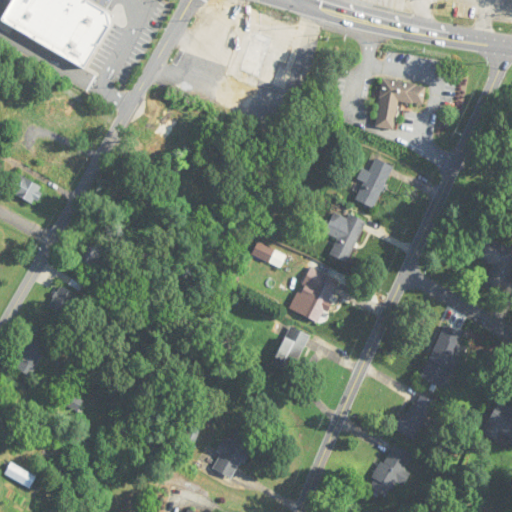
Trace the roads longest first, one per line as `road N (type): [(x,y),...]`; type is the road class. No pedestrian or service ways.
road 1 (residential): [(299,511),(506,45)]
road 2 (residential): [(0,339),(189,0)]
road 3 (primary): [(483,41),(308,0)]
road 4 (residential): [(511,334),(406,270)]
